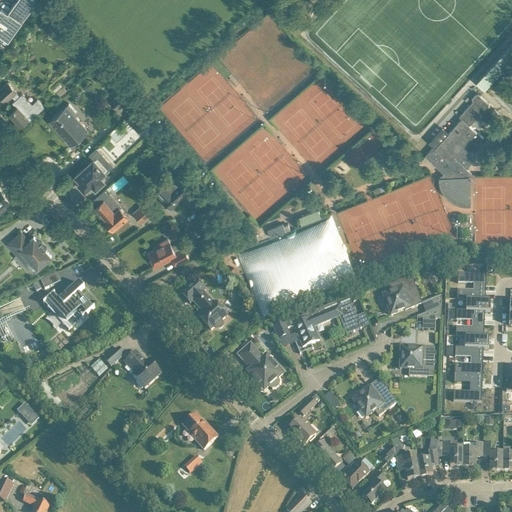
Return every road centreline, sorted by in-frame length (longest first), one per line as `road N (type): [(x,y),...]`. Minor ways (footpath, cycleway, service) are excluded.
road 1 (unclassified): [(260,426),(0,140)]
road 2 (residential): [(420,308),(385,325),(380,344),(260,426)]
road 3 (unclassified): [(384,511),(423,491),(511,489)]
road 4 (unclassified): [(346,511),(260,426)]
